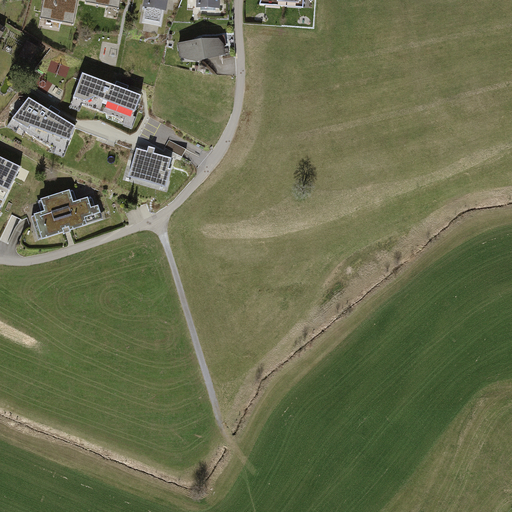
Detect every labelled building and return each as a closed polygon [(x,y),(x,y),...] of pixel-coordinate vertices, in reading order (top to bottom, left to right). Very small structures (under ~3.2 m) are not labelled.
[(77,0),(44,0),(41,19),(73,25),(77,0)] [(120,0),(87,0),(87,4),(119,10),(120,0)] [(141,0),(139,10),(164,15),(167,0),(141,0)] [(218,0),(194,0),(194,12),(218,13),(218,0)] [(26,41),(22,54),(33,58),(37,45),(26,41)] [(217,41),(175,46),(177,62),(198,65),(205,64),(223,59),(222,45),(217,41)] [(70,108),(79,111),(81,105),(125,121),(123,126),(132,130),(136,120),(132,118),(141,95),(120,88),(83,73),(70,108)] [(55,114),(29,99),(6,127),(16,133),(20,129),(50,148),(55,149),(53,155),(65,159),(76,127),(55,114)] [(150,153),(138,149),(131,172),(164,181),(171,159),(150,153)] [(0,209),(21,166),(0,155),(0,209)] [(70,193),(37,203),(41,215),(30,218),(37,241),(67,232),(100,221),(96,208),(92,209),(89,199),(73,204),(70,193)]
